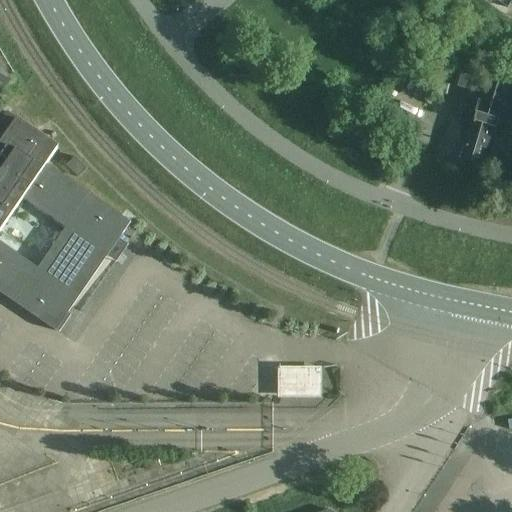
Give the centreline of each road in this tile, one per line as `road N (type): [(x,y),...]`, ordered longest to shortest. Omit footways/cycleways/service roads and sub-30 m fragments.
road 1 (unknown): [(0,324),(55,356),(83,356),(135,293),(158,278),(357,365),(406,396),(416,418),(414,454),(387,511)]
road 2 (secondary): [(47,0),(117,102),(215,193),(344,268),(456,302)]
road 3 (unclassified): [(133,511),(375,424),(420,383),(456,302)]
road 4 (unclassified): [(511,236),(387,204),(298,160),(229,106),(168,39)]
road 5 (unknown): [(338,437),(67,424),(0,408)]
